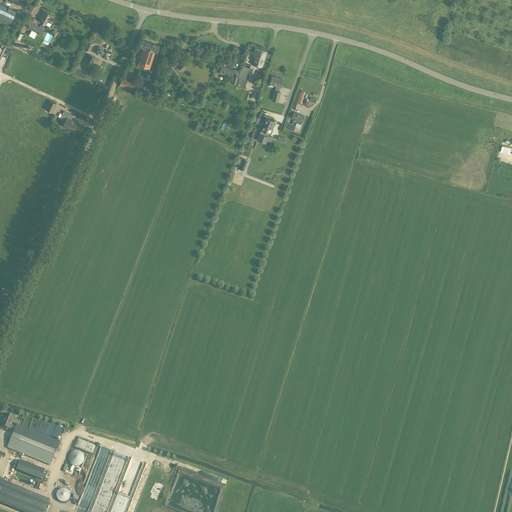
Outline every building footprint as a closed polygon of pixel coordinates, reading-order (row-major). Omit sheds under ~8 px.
[(0,17),(10,23),(16,12),(2,5),(1,6),(0,6),(0,5),(0,17)] [(51,14),(44,10),(38,20),(42,22),(40,27),(30,22),(27,27),(41,34),(44,29),(42,28),(44,25),(44,26),(45,24),(47,20),(51,23),(54,18),(50,16),(51,14)] [(144,47),(139,64),(149,67),(154,51),(157,52),(160,46),(142,39),(140,46),(144,47)] [(87,42),(84,49),(90,52),(93,45),(87,42)] [(114,52),(102,47),(101,49),(99,47),(96,53),(99,54),(99,55),(110,60),(114,52)] [(255,48),(251,63),(262,67),(267,52),(255,48)] [(89,54),(85,63),(91,66),(95,57),(89,54)] [(174,63),(172,64),(169,67),(168,67),(176,77),(181,72),(174,63)] [(232,76),(233,73),(233,70),(225,68),(226,66),(218,64),(217,69),(220,70),(219,73),(232,76)] [(242,65),(236,85),(243,87),(249,67),(242,65)] [(276,86),(275,90),(279,91),(280,87),(281,87),(283,79),(272,76),(270,84),(276,86)] [(134,82),(122,79),(120,85),(132,88),(134,82)] [(298,89),(295,102),(301,103),(304,91),(298,89)] [(310,97),(309,100),(315,102),(316,99),(318,100),(320,93),(316,92),(314,96),(313,95),(312,98),(310,97)] [(50,100),(45,109),(53,112),(57,103),(50,100)] [(64,111),(61,118),(66,120),(63,126),(74,131),(78,122),(71,119),(73,115),(64,111)] [(287,122),(285,127),(294,131),(297,122),(301,124),(304,116),(293,112),(291,118),(294,119),(292,124),(287,122)] [(273,127),(275,122),(266,118),(257,140),(264,143),(271,126),(273,127)] [(245,159),(242,158),(238,168),(243,170),(244,167),(247,160),(245,159)] [(6,414),(2,426),(9,429),(12,423),(17,425),(7,448),(50,465),(60,442),(18,425),(19,421),(13,419),(14,418),(6,414)] [(33,418),(29,428),(45,434),(48,424),(33,418)] [(74,446),(93,452),(96,443),(77,437),(74,446)] [(71,466),(84,465),(83,451),(70,451),(71,466)] [(96,458),(88,486),(90,486),(93,485),(95,485),(98,486),(101,485),(102,486),(103,480),(102,481),(99,474),(97,474),(98,471),(96,467),(98,466),(100,459),(96,458)] [(20,461),(16,470),(41,480),(45,470),(20,461)] [(44,511),(49,500),(0,480),(0,503),(21,511),(44,511)] [(56,495),(56,496),(57,497),(57,498),(57,499),(58,500),(58,501),(59,501),(60,502),(61,502),(62,503),(63,503),(64,503),(65,503),(66,502),(67,502),(68,501),(69,500),(69,499),(70,499),(70,498),(70,497),(70,496),(70,495),(70,494),(70,493),(69,493),(69,492),(68,491),(68,490),(67,490),(66,489),(65,489),(64,489),(63,489),(62,489),(61,489),(60,490),(59,490),(59,491),(58,491),(58,492),(57,493),(57,494),(57,495),(56,495)] [(81,500),(78,508),(88,511),(90,503),(81,500)]
